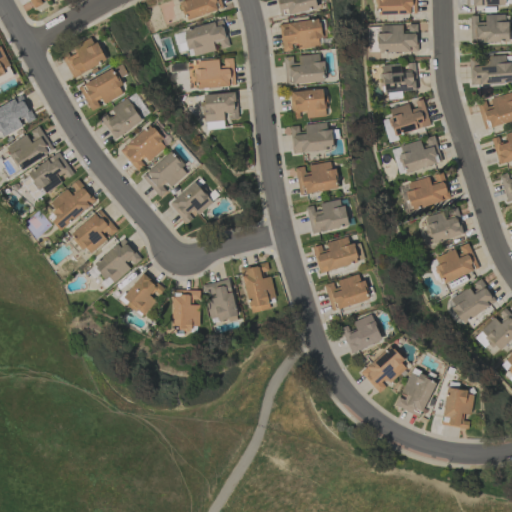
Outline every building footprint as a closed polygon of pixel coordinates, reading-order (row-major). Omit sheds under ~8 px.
[(46,0),(28,0),(33,8),(44,3),(43,2),(46,0)] [(222,8),(219,0),(179,0),(185,20),(222,8)] [(313,0),(276,0),(280,16),(315,8),(313,0)] [(415,0),(376,0),(377,14),(415,14),(415,0)] [(469,16),(470,43),(507,42),(506,15),(480,15),(480,16),(469,16)] [(321,46),(317,19),(279,24),(282,51),(321,46)] [(191,57),(217,50),(228,47),(222,20),(184,30),(191,57)] [(376,26),(378,53),(417,51),(415,24),(407,25),(407,33),(402,33),(401,25),(376,26)] [(186,50),(182,32),(173,34),(177,52),(186,50)] [(61,55),(70,76),(104,63),(93,37),(71,46),(72,50),(61,55)] [(0,73),(9,69),(0,47),(0,73)] [(284,84),(322,82),(321,54),(294,56),(294,57),(283,57),(284,84)] [(470,85),(511,82),(511,62),(505,63),(505,56),(480,56),(480,65),(469,65),(470,85)] [(196,61),(197,69),(194,69),(195,89),(228,87),(228,84),(234,84),(232,58),(220,59),(220,60),(196,61)] [(382,92),(416,90),(414,63),(402,64),(381,65),(382,92)] [(101,105),(123,94),(111,69),(78,86),(90,111),(101,105)] [(290,91),(291,119),(299,118),(299,112),(305,111),(306,117),(324,117),(323,90),(290,91)] [(486,129),(511,120),(511,94),(511,91),(486,100),(477,103),(486,129)] [(202,94),(204,122),(226,121),(226,119),(236,118),(235,93),(202,94)] [(0,133),(1,136),(24,126),(23,124),(33,120),(22,97),(0,106),(0,133)] [(110,108),(112,112),(100,120),(113,139),(141,121),(126,98),(110,108)] [(386,109),(393,135),(429,126),(422,99),(411,102),(411,103),(386,109)] [(291,153),(332,150),(331,130),(326,130),(325,123),(303,124),(304,134),(298,134),(297,126),(289,126),(291,153)] [(137,171),(146,163),(166,145),(148,124),(119,151),(137,171)] [(5,146),(17,170),(52,152),(39,126),(27,132),(28,134),(5,146)] [(511,131),(501,134),(501,136),(491,138),(497,164),(511,160),(511,131)] [(441,162),(433,136),(422,139),(396,147),(404,173),(441,162)] [(36,198),(61,183),(60,181),(72,173),(58,152),(22,175),(36,198)] [(188,173),(170,152),(141,176),(158,197),(168,189),(188,173)] [(294,168),(298,195),(336,189),(332,161),(305,165),(306,166),(294,168)] [(410,210),(449,199),(442,173),(430,176),(407,183),(409,191),(405,192),(410,210)] [(511,178),(508,180),(506,173),(499,175),(505,201),(511,199),(511,178)] [(48,204),(57,216),(50,221),(58,231),(94,201),(77,180),(67,187),(68,188),(48,204)] [(186,224),(211,202),(193,181),(168,204),(186,224)] [(316,204),(316,205),(305,207),(310,233),(346,227),(341,199),(316,204)] [(463,235),(456,208),(422,217),(429,244),(463,235)] [(88,255),(117,230),(99,209),(70,234),(88,255)] [(131,267),(140,259),(123,239),(93,263),(110,284),(131,267)] [(455,248),(432,259),(443,283),(478,268),(467,243),(455,248)] [(274,298),(269,274),(268,274),(266,263),(240,269),(250,313),(269,309),(267,300),(274,298)] [(151,297),(160,288),(143,272),(120,298),(141,317),(155,301),(151,297)] [(334,281),(323,285),(330,310),(367,300),(359,274),(334,281)] [(201,284),(202,293),(205,292),(211,321),(236,316),(229,279),(201,284)] [(448,299),(460,322),(494,304),(481,279),(469,285),(470,287),(448,299)] [(198,302),(199,302),(198,290),(170,290),(171,330),(190,330),(189,326),(199,326),(198,302)] [(495,316),(478,331),(484,337),(483,337),(496,352),(511,337),(511,317),(504,308),(496,316),(495,316)] [(349,353),(381,341),(371,314),(349,323),(350,324),(340,328),(349,353)] [(378,393),(407,366),(388,346),(360,373),(378,393)] [(511,351),(502,361),(511,371),(511,351)] [(393,405),(418,417),(435,381),(411,370),(399,395),(398,395),(393,405)] [(473,392),(446,388),(440,424),(467,429),(468,422),(460,420),(462,414),(469,415),(473,392)]
